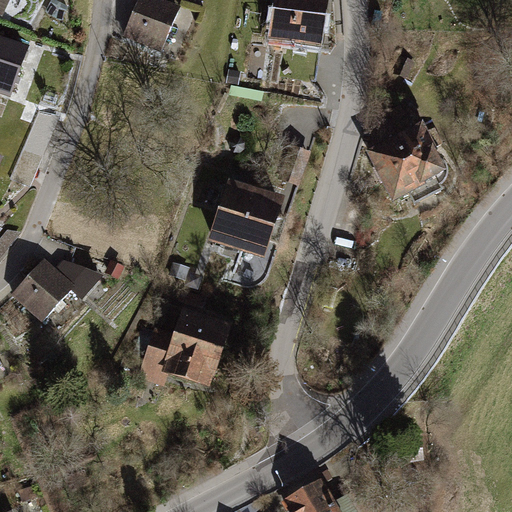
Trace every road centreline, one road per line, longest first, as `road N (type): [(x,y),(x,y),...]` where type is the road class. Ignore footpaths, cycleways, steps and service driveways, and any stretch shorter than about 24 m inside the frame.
road 1 (residential): [(351,0),(358,82),(280,368),(293,420),(315,448)]
road 2 (tertiary): [(315,448),(404,367),(511,211)]
road 3 (residential): [(0,279),(34,234),(100,44),(101,0)]
road 4 (tertiary): [(209,511),(315,448)]
